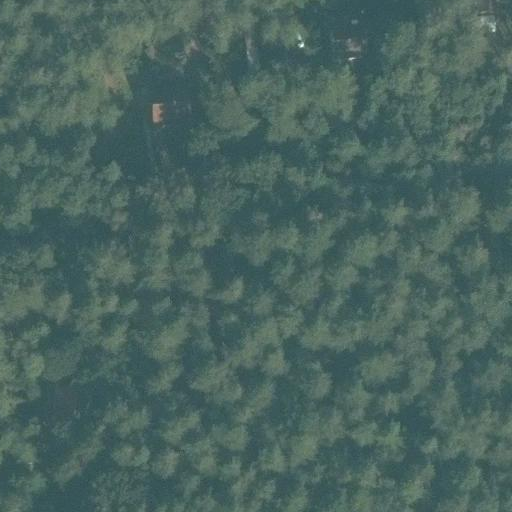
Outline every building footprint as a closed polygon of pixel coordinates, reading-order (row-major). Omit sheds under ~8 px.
[(273,0),(253,0),(261,53),(258,54),(263,90),(278,88),(272,54),(281,52),(273,0)] [(495,0),(466,0),(467,9),(483,7),(484,20),(497,18),(495,0)] [(360,31),(326,35),(330,68),(364,64),(360,31)] [(183,94),(146,97),(151,137),(187,134),(183,94)] [(86,397),(61,389),(52,419),(77,427),(86,397)]
